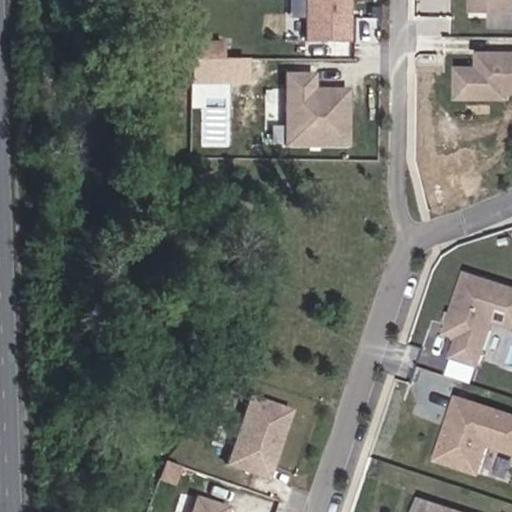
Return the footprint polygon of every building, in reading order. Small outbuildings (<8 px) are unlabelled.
[(345,44),(345,0),(302,0),(302,44),(345,44)] [(511,0),(472,0),(472,12),(511,12),(511,0)] [(187,59),(219,59),(219,42),(187,42),(187,59)] [(511,97),(511,59),(475,59),(475,74),(455,74),(454,102),(503,103),(503,97),(511,97)] [(281,144),(343,145),(343,90),(309,90),(309,75),(282,74),(281,144)] [(511,328),(511,290),(464,275),(451,314),(447,326),(444,334),(457,339),(451,358),(477,366),(491,322),(511,328)] [(447,326),(451,314),(445,312),(441,324),(447,326)] [(511,414),(457,396),(436,459),(489,477),(499,448),(511,452),(511,414)] [(265,480),(288,412),(246,399),(224,467),(265,480)] [(219,511),(220,508),(189,498),(183,511),(219,511)] [(460,511),(418,498),(412,511),(460,511)]
